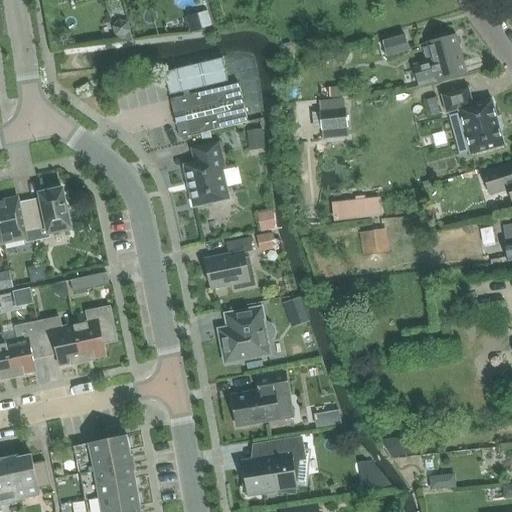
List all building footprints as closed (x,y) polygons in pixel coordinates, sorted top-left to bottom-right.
[(386,55),(409,49),(404,34),(382,40),(386,55)] [(418,86),(466,72),(455,35),(428,42),(433,59),(412,65),(418,86)] [(223,58),(165,72),(170,95),(228,82),(223,58)] [(238,84),(170,100),(180,139),(248,123),(238,84)] [(441,93),(447,113),(458,110),(470,154),(505,145),(492,98),(473,103),(468,86),(441,93)] [(348,137),(343,98),(318,101),(321,131),(323,130),(324,140),(348,137)] [(184,166),(194,208),(229,200),(219,159),(222,159),(219,143),(192,149),(195,164),(184,166)] [(511,163),(509,165),(484,173),(491,194),(509,188),(511,197),(511,163)] [(40,198),(29,201),(38,240),(49,238),(48,234),(71,229),(62,189),(39,194),(40,198)] [(17,198),(0,202),(0,223),(5,243),(26,239),(27,243),(38,240),(29,201),(18,203),(17,198)] [(262,219),(280,217),(278,199),(260,200),(262,219)] [(380,201),(333,206),(334,220),(381,215),(380,201)] [(280,222),(262,222),(261,238),(280,239),(280,222)] [(507,262),(511,260),(511,225),(500,228),(504,244),(507,262)] [(386,230),(359,234),(362,256),(389,253),(386,230)] [(229,256),(206,261),(211,288),(233,284),(234,290),(255,285),(250,257),(244,258),(243,254),(253,252),(250,239),(226,244),(229,256)] [(107,273),(71,281),(73,294),(109,285),(107,273)] [(75,326),(83,363),(94,361),(94,359),(106,356),(104,345),(117,341),(110,307),(87,312),(89,323),(75,326)] [(259,309),(230,315),(228,315),(230,325),(215,327),(221,363),(237,360),(268,354),(266,343),(271,341),(274,337),(275,333),(274,328),(272,325),(267,323),(262,323),(259,309)] [(303,310),(289,315),(293,326),(307,321),(303,310)] [(83,363),(75,326),(61,329),(59,318),(38,323),(45,357),(57,354),(59,366),(71,363),(72,366),(83,363)] [(33,359),(45,357),(38,323),(16,327),(18,338),(5,341),(13,378),(24,376),(23,374),(36,371),(33,359)] [(13,378),(5,341),(0,341),(0,378),(1,379),(2,381),(13,378)] [(293,417),(289,397),(285,373),(257,378),(260,391),(232,396),(238,427),(293,417)] [(340,387),(322,391),(327,414),(345,410),(340,387)] [(85,511),(141,511),(135,477),(127,436),(74,447),(79,475),(85,511)] [(251,461),(243,462),(245,474),(243,492),(248,493),(249,496),(277,491),(294,493),(295,489),(296,488),(296,486),(299,448),(302,449),(301,439),(258,446),(261,459),(251,461)] [(18,501),(40,496),(38,489),(50,487),(45,462),(33,464),(31,455),(9,459),(18,501)] [(0,504),(18,501),(9,459),(0,461),(0,504)] [(378,474),(375,462),(356,466),(358,478),(378,474)] [(442,476),(430,478),(431,490),(443,488),(442,476)]
